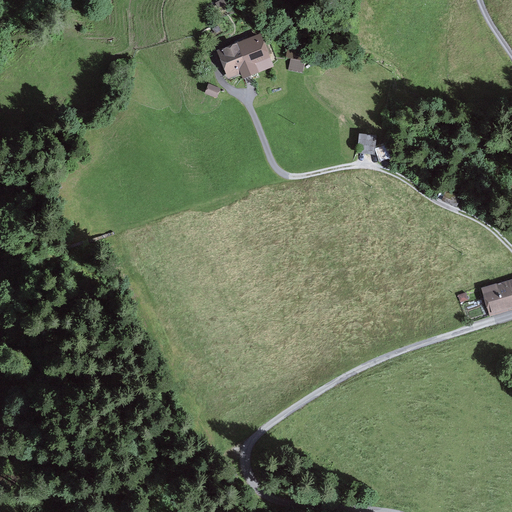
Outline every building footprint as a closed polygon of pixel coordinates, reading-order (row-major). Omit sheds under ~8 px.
[(259,36),(222,51),(230,72),(240,68),(244,77),(257,72),(256,71),(271,65),(259,36)] [(304,49),(289,46),(287,56),(291,57),(289,67),(302,70),(304,60),(302,59),(304,49)] [(206,93),(217,97),(220,89),(209,85),(206,93)] [(375,137),(360,136),(358,150),(373,151),(375,137)] [(389,158),(386,144),(377,146),(380,160),(389,158)] [(511,279),(484,288),(491,311),(511,304),(511,279)]
